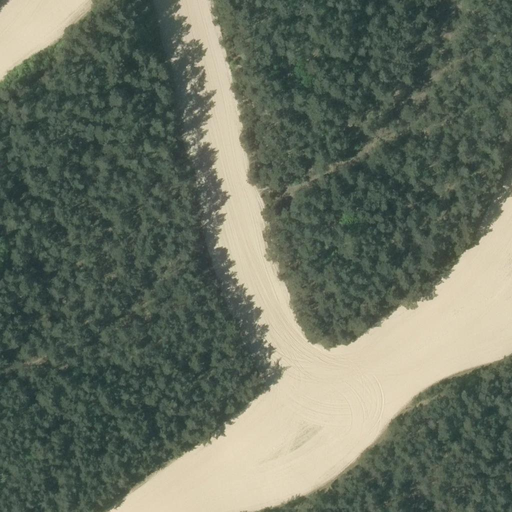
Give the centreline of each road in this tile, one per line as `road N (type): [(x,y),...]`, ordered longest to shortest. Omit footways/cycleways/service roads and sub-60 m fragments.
road 1 (track): [(320,424),(290,376),(252,278),(177,0)]
road 2 (track): [(511,275),(470,319),(287,450),(177,511)]
